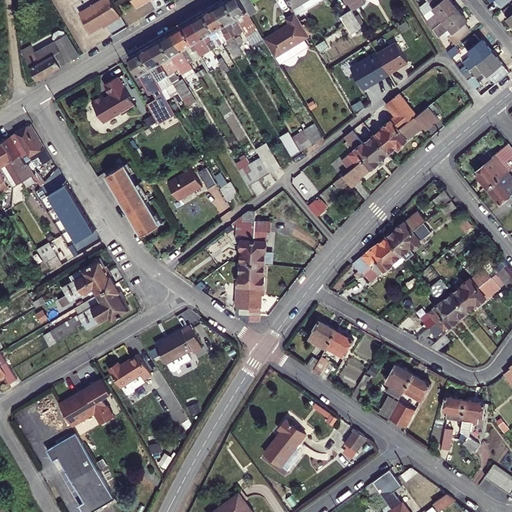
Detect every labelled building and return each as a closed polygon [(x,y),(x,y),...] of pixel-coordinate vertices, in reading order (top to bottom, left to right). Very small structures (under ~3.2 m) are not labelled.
[(101,0),(80,13),(91,32),(113,20),(114,21),(121,17),(111,0),(101,0)] [(227,0),(226,0),(216,6),(233,35),(238,33),(235,28),(238,26),(234,19),(237,17),(227,0)] [(242,0),(227,0),(237,17),(244,29),(256,22),(242,0)] [(347,0),(352,8),(354,11),(364,5),(361,0),(347,0)] [(437,0),(429,7),(435,17),(444,10),(437,0)] [(436,0),(437,0),(444,10),(435,17),(438,23),(462,3),(459,0),(436,0)] [(470,19),(472,16),(462,3),(438,23),(441,28),(446,24),(459,40),(462,38),(466,35),(464,34),(475,25),(470,19)] [(216,6),(205,12),(215,30),(219,28),(223,35),(226,33),(229,38),(233,35),(216,6)] [(352,8),(340,15),(351,34),(363,27),(354,11),(352,8)] [(205,12),(195,19),(212,48),(216,46),(213,40),(216,39),(212,32),(215,30),(205,12)] [(308,36),(296,13),(286,19),(289,24),(264,39),(274,56),(308,36)] [(195,19),(184,25),(194,42),(197,40),(201,48),(204,46),(207,51),(212,48),(195,19)] [(259,28),(256,22),(244,29),(247,34),(259,28)] [(184,25),(173,31),(190,61),(195,58),(192,53),(195,51),(191,44),(194,42),(184,25)] [(476,49),(467,57),(470,59),(465,63),(469,68),(496,46),(486,34),(484,36),(479,30),(467,39),(476,49)] [(173,31),(163,38),(172,55),(175,53),(180,60),(183,59),(185,64),(190,61),(173,31)] [(79,55),(67,34),(56,40),(62,50),(56,53),(63,65),(79,55)] [(163,38),(152,44),(169,73),(173,71),(170,66),(173,64),(169,57),(172,55),(163,38)] [(467,45),(462,38),(459,40),(452,46),(453,47),(457,53),(467,45)] [(62,50),(56,40),(35,52),(31,44),(21,50),(32,67),(56,53),(62,50)] [(376,53),(389,74),(409,62),(395,41),(376,53)] [(152,44),(141,51),(150,68),(154,65),(158,73),(161,71),(164,76),(169,73),(152,44)] [(496,46),(469,68),(474,74),(478,70),(479,71),(488,64),(493,70),(506,59),(496,46)] [(218,48),(213,51),(225,70),(230,68),(218,48)] [(141,51),(130,57),(147,86),(151,84),(148,79),(152,77),(147,70),(150,68),(141,51)] [(56,53),(32,67),(39,79),(63,65),(56,53)] [(389,74),(376,53),(351,68),(364,90),(389,74)] [(110,100),(127,90),(119,76),(105,84),(111,94),(108,96),(110,100)] [(411,95),(405,87),(391,98),(399,109),(386,119),(389,122),(379,130),(385,138),(420,111),(409,97),(411,95)] [(122,113),(123,115),(137,106),(127,90),(110,100),(108,96),(105,98),(103,95),(92,102),(105,123),(122,113)] [(160,95),(147,103),(158,123),(171,115),(160,95)] [(420,111),(385,138),(392,147),(400,141),(404,146),(409,143),(407,140),(436,117),(439,120),(452,110),(440,95),(422,110),(420,111)] [(422,110),(411,95),(409,97),(420,111),(422,110)] [(329,133),(321,120),(310,126),(318,140),(329,133)] [(369,138),(357,124),(350,130),(358,141),(344,151),(353,163),(385,138),(379,130),(369,138)] [(310,126),(299,133),(307,147),(318,140),(310,126)] [(27,150),(29,155),(40,149),(27,127),(10,137),(20,154),(27,150)] [(296,128),(288,133),(299,152),(307,147),(299,133),(296,128)] [(285,160),(271,136),(261,142),(274,166),(285,160)] [(9,160),(22,182),(28,179),(22,169),(27,166),(20,154),(10,137),(0,142),(6,152),(4,154),(7,160),(9,160)] [(353,163),(345,170),(351,178),(357,172),(362,178),(370,171),(369,170),(385,158),(382,154),(392,147),(385,138),(353,163)] [(0,142),(0,165),(3,163),(17,185),(22,182),(9,160),(7,160),(4,154),(6,152),(0,142)] [(488,162),(476,172),(488,188),(511,168),(511,149),(507,144),(496,153),(499,158),(490,166),(488,162)] [(121,156),(106,165),(141,225),(164,212),(158,201),(155,203),(146,187),(149,186),(136,163),(133,165),(122,146),(117,149),(121,156)] [(264,172),(254,156),(243,163),(252,179),(264,172)] [(210,157),(202,162),(212,179),(220,174),(210,157)] [(205,175),(195,158),(171,172),(181,189),(205,175)] [(511,194),(511,168),(488,188),(501,203),(511,194)] [(305,171),(293,177),(302,196),(314,190),(305,171)] [(242,185),(234,172),(223,178),(231,192),(242,185)] [(57,195),(84,242),(97,235),(61,173),(48,181),(57,195)] [(447,183),(436,192),(443,201),(454,192),(447,183)] [(460,199),(455,193),(431,212),(417,223),(424,232),(437,221),(434,216),(447,206),(448,208),(460,199)] [(309,205),(319,216),(328,208),(319,197),(309,205)] [(403,221),(393,230),(399,238),(417,223),(431,212),(422,201),(401,217),(403,221)] [(246,243),(245,256),(256,257),(259,215),(259,204),(253,203),(241,212),(240,234),(242,234),(241,243),(246,243)] [(274,216),(259,215),(256,257),(266,258),(267,245),(269,245),(270,226),(273,226),(274,216)] [(424,232),(417,223),(399,238),(406,246),(416,237),(419,241),(426,235),(424,232)] [(365,265),(399,238),(393,230),(382,237),(380,234),(357,255),(362,261),(358,265),(361,268),(365,265)] [(53,232),(41,239),(49,252),(60,245),(53,232)] [(396,254),(406,246),(399,238),(365,265),(374,276),(398,257),(396,254)] [(168,257),(182,245),(177,239),(163,250),(168,257)] [(113,264),(103,248),(72,266),(75,271),(64,277),(69,286),(99,268),(101,271),(113,264)] [(256,257),(245,256),(244,270),(240,269),(239,285),(240,285),(238,302),(242,309),(252,310),(256,257)] [(265,271),(266,258),(256,257),(252,310),(252,315),(262,316),(264,289),(265,289),(267,271),(265,271)] [(500,266),(497,262),(487,270),(481,262),(468,272),(471,276),(460,284),(467,292),(500,266)] [(118,274),(113,264),(101,271),(99,268),(69,286),(73,292),(95,279),(99,285),(118,274)] [(508,277),(500,266),(467,292),(473,300),(483,292),(486,295),(508,277)] [(451,273),(446,267),(436,275),(441,281),(451,273)] [(125,285),(118,274),(99,285),(103,293),(82,306),(85,312),(115,295),(113,293),(125,285)] [(433,318),(467,292),(460,284),(450,291),(448,288),(424,307),(433,318)] [(134,301),(125,285),(113,293),(115,295),(85,312),(90,320),(112,308),(115,311),(134,301)] [(463,307),(473,300),(467,292),(433,318),(428,322),(423,326),(419,329),(440,341),(450,333),(446,327),(466,311),(463,307)] [(85,312),(82,306),(75,310),(79,317),(85,312)] [(48,326),(54,336),(81,320),(79,317),(75,310),(48,326)] [(310,333),(327,343),(338,324),(321,314),(310,333)] [(157,339),(168,358),(194,344),(195,347),(204,342),(192,320),(157,339)] [(356,334),(338,324),(327,343),(345,353),(356,334)] [(111,364),(123,382),(123,381),(128,389),(131,389),(137,386),(137,383),(147,377),(146,374),(153,370),(140,348),(122,360),(120,358),(111,364)] [(309,358),(316,363),(321,353),(314,349),(309,358)] [(316,363),(328,371),(336,357),(323,349),(321,353),(316,363)] [(0,376),(5,374),(10,382),(18,378),(1,350),(0,350),(0,376)] [(415,366),(398,356),(387,376),(391,378),(405,386),(415,366)] [(415,366),(405,386),(422,395),(433,375),(415,366)] [(368,367),(361,379),(368,383),(375,371),(368,367)] [(105,418),(117,412),(105,392),(114,387),(106,374),(87,385),(87,391),(83,393),(78,391),(63,399),(75,421),(98,408),(105,418)] [(405,386),(391,378),(387,386),(400,394),(405,386)] [(400,395),(389,389),(381,405),(392,410),(400,395)] [(449,413),(466,416),(469,393),(449,390),(446,405),(450,405),(449,413)] [(475,417),(482,418),(483,410),(487,411),(489,396),(469,393),(466,416),(464,423),(463,433),(468,439),(480,448),(485,440),(473,432),(475,417)] [(417,404),(400,395),(392,410),(409,420),(417,404)] [(307,436),(286,419),(279,429),(284,433),(280,438),(278,436),(265,453),(283,467),(307,436)] [(82,500),(89,511),(118,494),(80,428),(50,445),(56,455),(62,452),(88,497),(82,500)] [(368,439),(355,430),(345,444),(357,453),(368,439)] [(450,431),(448,443),(455,444),(457,432),(450,431)] [(357,453),(345,444),(341,449),(353,459),(357,453)] [(485,478),(492,482),(501,469),(494,465),(485,478)] [(492,482),(499,487),(508,473),(501,469),(492,482)] [(397,495),(381,473),(375,477),(399,511),(413,511),(400,493),(397,495)] [(499,487),(505,491),(511,480),(511,475),(508,473),(499,487)] [(380,507),(383,511),(399,511),(375,477),(368,482),(384,505),(380,507)] [(20,511),(0,480),(0,511),(20,511)] [(451,488),(435,499),(441,507),(459,494),(451,488)] [(254,511),(241,493),(213,511),(254,511)]
